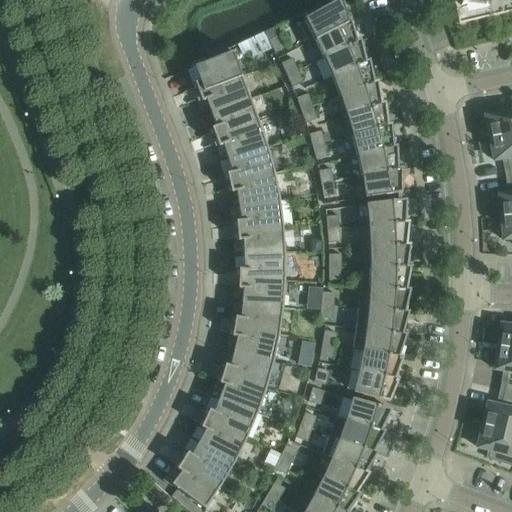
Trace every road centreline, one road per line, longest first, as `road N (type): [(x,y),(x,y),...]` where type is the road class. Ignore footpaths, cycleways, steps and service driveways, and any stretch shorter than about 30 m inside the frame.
road 1 (tertiary): [(74,511),(153,416),(188,300),(184,208),(128,49),(129,7)]
road 2 (residential): [(461,294),(454,164),(438,91)]
road 3 (residential): [(421,485),(445,406),(461,294)]
